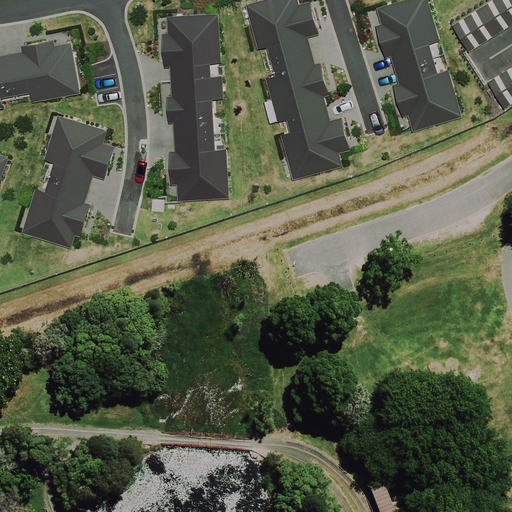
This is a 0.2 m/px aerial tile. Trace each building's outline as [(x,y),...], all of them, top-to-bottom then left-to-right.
[(361,173),(307,3),(245,22),(299,193),(361,173)] [(473,128),(433,6),(388,21),(428,143),(473,128)] [(233,201),(224,19),(173,22),(182,204),(233,201)] [(0,52),(0,115),(102,98),(91,37),(0,52)] [(126,135),(72,120),(37,244),(91,258),(126,135)] [(0,244),(27,168),(0,158),(0,244)] [(362,471),(378,511),(394,511),(375,465),(362,471)]
